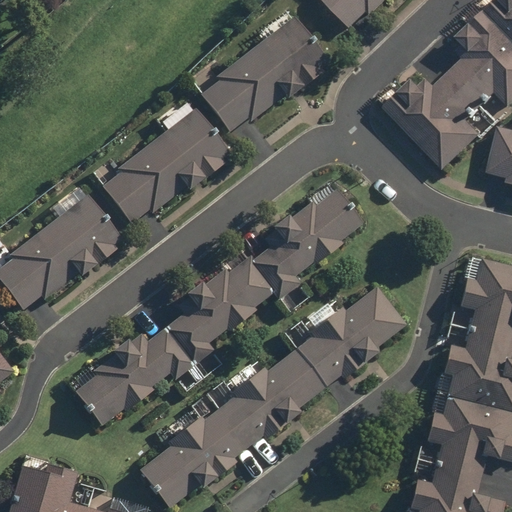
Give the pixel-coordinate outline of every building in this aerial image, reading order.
[(320,0),(351,32),(368,16),(371,19),(391,0),(320,0)] [(387,112),(446,175),(484,139),(468,123),(497,95),(511,110),(511,108),(511,0),(502,0),(458,42),(464,48),(457,55),(465,62),(435,90),(428,82),(420,90),(416,85),(387,112)] [(292,21),(215,81),(218,85),(198,101),(228,138),(246,123),(249,126),(282,101),(285,104),(323,75),(319,71),(327,65),(292,21)] [(193,112),(116,173),(119,177),(99,192),(128,229),(147,215),(149,218),(182,192),(186,196),(223,166),(220,162),(228,157),(193,112)] [(508,187),(511,187),(511,133),(500,130),(488,177),(509,182),(508,187)] [(73,393),(100,427),(122,410),(124,413),(152,391),(150,388),(168,374),(173,381),(212,351),(207,344),(224,331),(226,334),(255,312),(253,309),(271,294),(276,301),(298,284),(293,278),(310,264),(313,267),(341,245),(338,241),(361,224),(334,191),(313,207),(309,202),(273,231),(279,238),(251,260),(249,257),(228,273),(225,270),(203,286),(201,284),(185,296),(193,307),(147,343),(140,334),(129,343),(127,340),(90,369),(95,375),(73,393)] [(86,199),(8,259),(12,263),(0,272),(0,288),(21,315),(40,301),(42,304),(75,278),(79,282),(116,252),(113,248),(121,243),(86,199)] [(500,511),(503,499),(477,494),(485,456),(511,461),(511,433),(511,434),(511,432),(511,362),(510,362),(511,350),(511,269),(478,262),(474,280),(465,279),(459,308),(472,311),(464,349),(448,345),(442,374),(451,376),(442,416),(432,414),(426,443),(438,445),(429,483),(414,480),(407,510),(415,511),(500,511)] [(310,338),(295,350),(325,388),(405,327),(375,288),(343,312),(341,309),(308,334),(310,338)] [(169,446),(138,470),(167,509),(323,389),(294,350),(265,372),(262,368),(227,395),(230,399),(202,420),(201,418),(167,443),(169,446)] [(0,393),(15,382),(0,363),(0,393)] [(93,511),(68,505),(76,473),(21,458),(14,484),(6,511),(93,511)]
